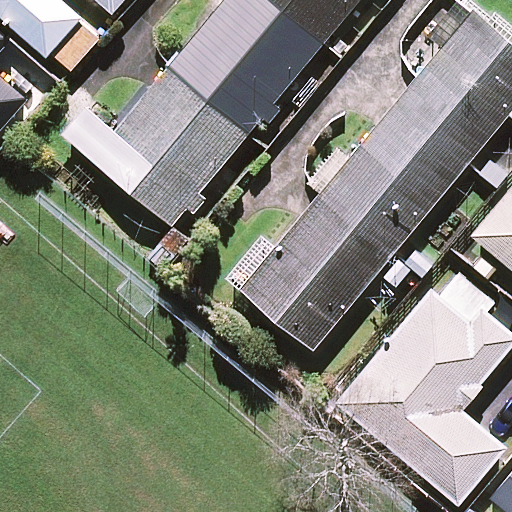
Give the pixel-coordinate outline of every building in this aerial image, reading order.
[(103,35),(63,0),(0,0),(0,11),(68,73),(103,35)] [(277,100),(359,0),(225,0),(119,129),(78,95),(54,124),(174,224),(187,208),(197,216),(208,203),(198,195),(261,119),(271,127),(286,108),(277,100)] [(102,0),(115,11),(124,0),(102,0)] [(511,37),(466,0),(450,0),(404,58),(422,72),(244,288),(317,348),(510,113),(511,114),(511,37)] [(511,190),(475,235),(511,265),(511,190)] [(458,273),(443,293),(434,286),(357,386),(479,481),(507,445),(462,409),(511,345),(511,331),(481,308),(490,297),(458,273)] [(511,511),(511,473),(493,497),(511,511)]
